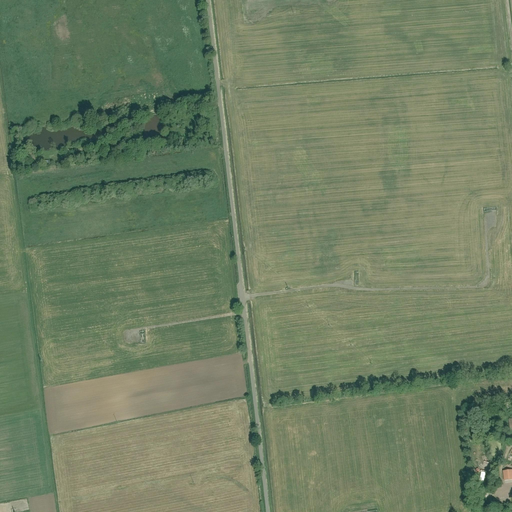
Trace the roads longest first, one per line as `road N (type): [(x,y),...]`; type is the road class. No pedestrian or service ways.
road 1 (residential): [(207,0),(267,511)]
road 2 (track): [(243,297),(331,286),(481,285),(488,215)]
